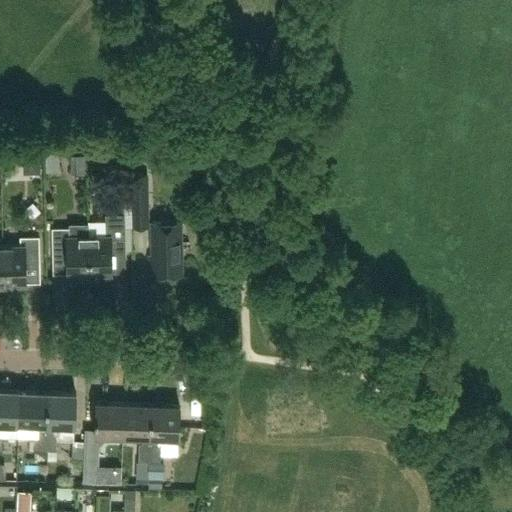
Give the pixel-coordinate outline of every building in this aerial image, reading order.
[(148,194),(147,194),(147,173),(132,173),(133,226),(149,226),(148,194)] [(106,234),(89,234),(90,281),(91,281),(91,279),(105,279),(105,274),(112,274),(112,251),(126,251),(125,214),(105,214),(106,234)] [(89,234),(89,223),(70,223),(70,227),(52,227),(53,253),(67,252),(67,275),(75,275),(75,280),(89,280),(89,281),(90,281),(89,234)] [(153,225),(153,233),(153,255),(150,255),(150,273),(182,272),(180,224),(153,225)] [(20,244),(3,244),(4,284),(26,284),(26,261),(40,261),(40,236),(20,236),(20,244)] [(0,389),(0,447),(2,448),(2,436),(19,437),(21,390),(0,389)] [(21,390),(19,437),(35,437),(35,449),(46,449),(48,391),(21,390)] [(76,393),(48,391),(46,449),(57,450),(58,432),(54,432),(55,424),(75,424),(76,393)] [(85,431),(83,482),(96,482),(97,466),(98,466),(99,444),(103,439),(104,434),(123,434),(124,403),(123,403),(123,399),(108,398),(108,402),(96,401),(95,431),(85,431)] [(139,461),(150,462),(152,404),(124,403),(123,434),(143,435),(142,443),(139,443),(139,461)] [(180,405),(152,404),(150,462),(160,462),(161,444),(158,444),(158,436),(179,436),(180,405)]
